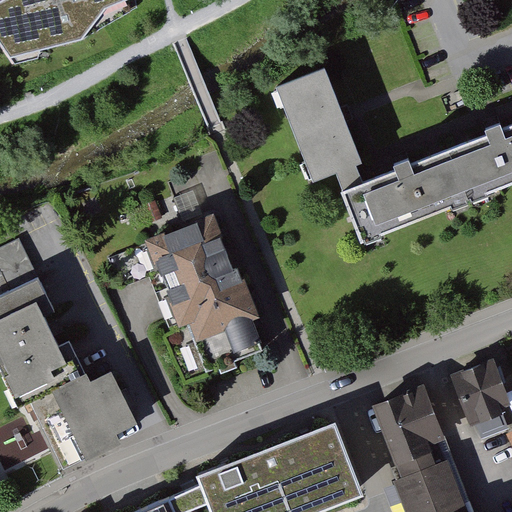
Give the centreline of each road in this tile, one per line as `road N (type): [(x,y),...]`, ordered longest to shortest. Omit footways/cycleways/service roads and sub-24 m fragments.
road 1 (residential): [(49,511),(167,457),(511,322)]
road 2 (track): [(239,0),(61,96),(0,116)]
